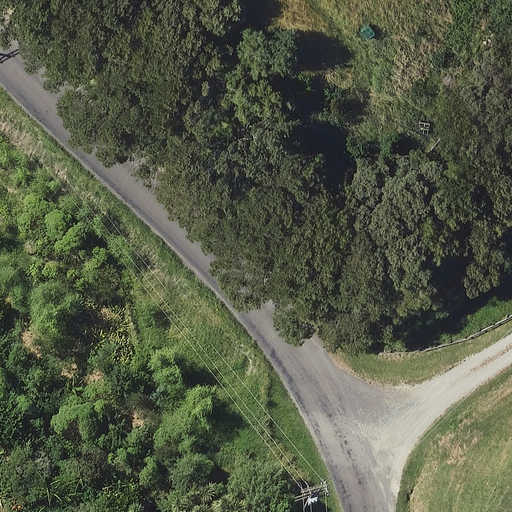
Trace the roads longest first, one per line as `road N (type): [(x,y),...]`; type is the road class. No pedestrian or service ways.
road 1 (residential): [(0,48),(208,248),(283,332),(350,442),(367,511)]
road 2 (unknown): [(350,442),(511,366)]
